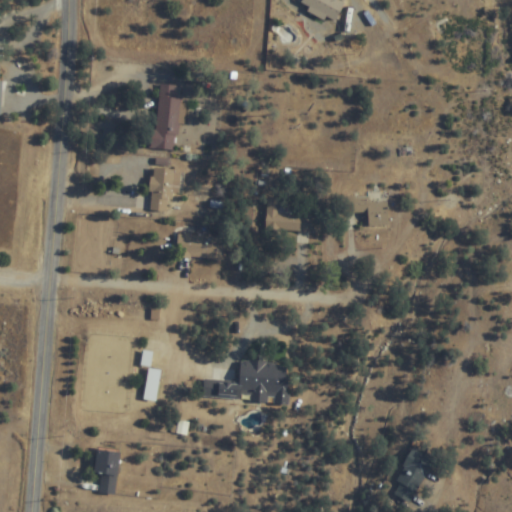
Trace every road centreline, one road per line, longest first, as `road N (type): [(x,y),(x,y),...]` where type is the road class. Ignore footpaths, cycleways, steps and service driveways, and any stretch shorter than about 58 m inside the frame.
road 1 (residential): [(71,0),(35,511)]
road 2 (residential): [(338,300),(0,282)]
road 3 (residential): [(490,164),(468,0)]
